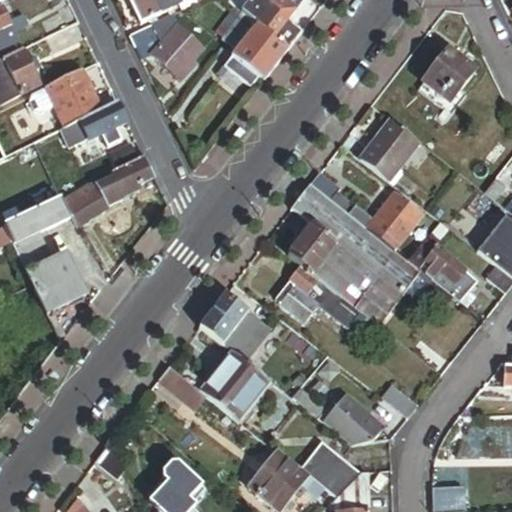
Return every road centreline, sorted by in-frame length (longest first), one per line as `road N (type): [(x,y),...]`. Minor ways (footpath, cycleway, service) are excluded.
road 1 (tertiary): [(204,241),(0,498)]
road 2 (tertiary): [(391,0),(204,241)]
road 3 (residential): [(204,241),(82,0)]
road 4 (residential): [(412,511),(411,483),(430,427),(511,323)]
